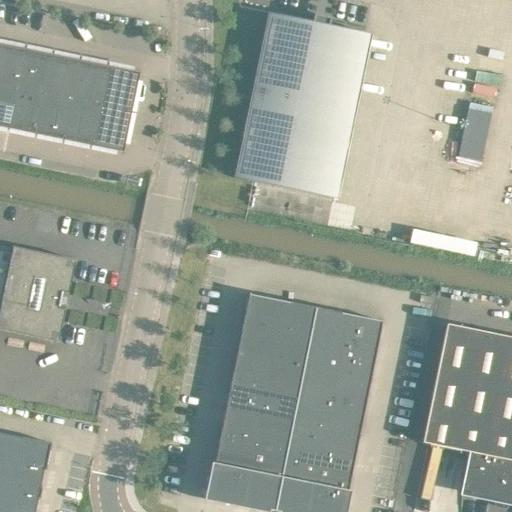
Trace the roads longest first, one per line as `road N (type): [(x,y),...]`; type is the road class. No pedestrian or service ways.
road 1 (unclassified): [(116,511),(113,480),(186,88),(187,0)]
road 2 (unknown): [(409,0),(391,179),(400,201),(451,214),(487,204),(511,80)]
